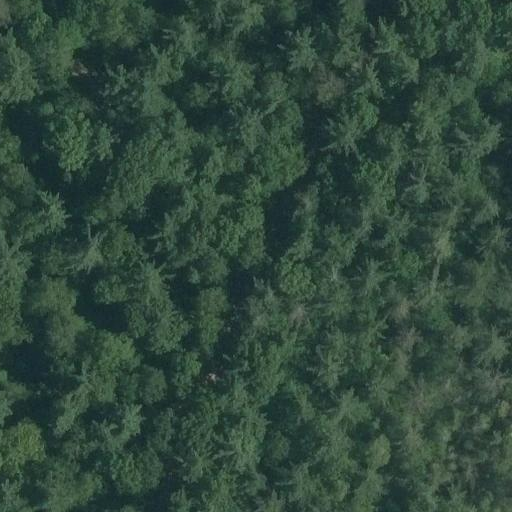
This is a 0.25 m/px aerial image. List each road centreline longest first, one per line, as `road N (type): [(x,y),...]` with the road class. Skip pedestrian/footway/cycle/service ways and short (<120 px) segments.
road 1 (track): [(383,0),(307,147),(0,41)]
road 2 (track): [(148,511),(307,147)]
